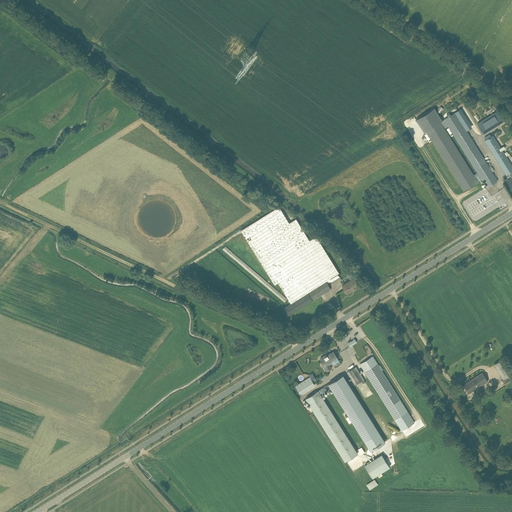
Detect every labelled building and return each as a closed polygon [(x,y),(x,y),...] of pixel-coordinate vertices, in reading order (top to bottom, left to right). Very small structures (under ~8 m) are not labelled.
[(434,108),(416,119),(424,132),(426,131),(464,190),(478,181),(477,181),(481,179),(477,172),(474,174),(445,128),(448,126),(444,119),(443,120),(434,108)] [(460,109),(455,112),(459,119),(465,115),(460,109)] [(498,110),(477,123),(483,133),(504,120),(498,110)] [(448,117),(444,119),(448,126),(449,127),(447,129),(452,136),(454,135),(477,172),(481,179),(482,178),(484,183),(487,187),(498,181),(495,176),(492,171),(489,167),(467,131),(459,119),(455,112),(452,114),(451,115),(448,117)] [(507,181),(511,187),(511,186),(511,165),(502,150),(505,149),(503,146),(501,148),(493,135),(485,140),(506,175),(508,174),(511,178),(507,181)] [(241,230),(221,242),(235,265),(242,260),(258,288),(269,281),(284,307),(331,278),(338,274),(338,273),(340,273),(316,236),(310,240),(296,218),(289,222),(279,206),(241,230)] [(338,274),(326,281),(328,284),(332,281),(332,280),(339,276),(338,274)] [(342,285),(347,293),(347,292),(353,288),(354,289),(359,286),(352,274),(348,276),(351,280),(342,285)] [(309,292),(313,300),(331,289),(328,284),(326,281),(309,292)] [(308,293),(282,309),(287,316),(313,300),(308,293)] [(347,343),(349,347),(357,342),(354,338),(347,343)] [(320,358),(328,370),(331,368),(329,364),(332,363),(331,361),(337,358),(333,352),(327,356),(326,355),(320,358)] [(360,364),(395,420),(408,412),(372,356),(360,364)] [(503,380),(505,384),(511,380),(511,368),(505,357),(495,364),(504,379),(503,380)] [(347,372),(356,385),(364,380),(356,366),(347,372)] [(463,384),(469,393),(488,381),(482,372),(463,384)] [(343,374),(318,390),(320,394),(331,387),(348,413),(345,415),(350,423),(352,421),(371,451),(385,442),(343,374)] [(310,377),(295,386),(300,394),(315,385),(310,377)] [(318,390),(306,398),(345,461),(357,453),(320,394),(318,390)] [(386,473),(391,470),(381,454),(363,464),(371,478),(384,471),(386,473)] [(367,485),(370,490),(379,485),(375,480),(367,485)]
